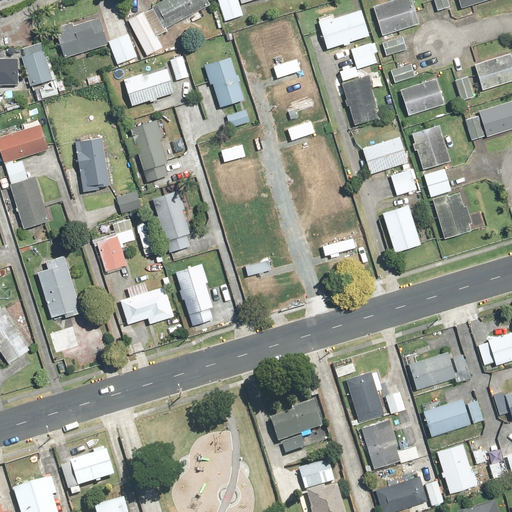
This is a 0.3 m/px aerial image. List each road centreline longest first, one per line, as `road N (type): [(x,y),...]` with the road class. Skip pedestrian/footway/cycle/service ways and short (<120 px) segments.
road 1 (tertiary): [(511,271),(0,428)]
road 2 (unknown): [(395,307),(320,77),(340,63)]
road 3 (unknown): [(57,411),(0,231)]
